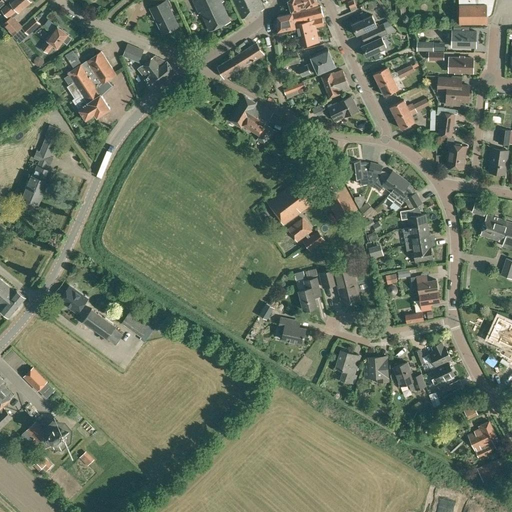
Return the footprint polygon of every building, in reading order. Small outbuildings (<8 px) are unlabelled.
[(23,27),(14,16),(31,1),(30,0),(11,0),(10,1),(10,2),(1,10),(8,18),(2,24),(13,36),(23,27)] [(155,13),(153,14),(163,34),(178,26),(169,7),(171,5),(168,0),(159,0),(161,2),(152,7),(155,13)] [(230,21),(222,2),(224,1),(223,0),(192,0),(198,12),(201,11),(209,30),(230,21)] [(233,0),(242,18),(264,8),(259,0),(233,0)] [(292,11),(318,3),(316,0),(289,0),(288,1),(292,11)] [(397,19),(406,18),(405,0),(395,1),(397,19)] [(459,0),(460,23),(486,23),(486,15),(489,14),(490,13),(491,11),(493,0),(459,0)] [(301,16),(302,20),(324,15),(320,6),(307,9),(304,10),(305,15),(301,16)] [(301,16),(305,15),(304,10),(278,16),(278,31),(295,27),(294,22),(302,20),(301,16)] [(377,26),(372,15),(352,24),(357,35),(368,30),(370,35),(385,28),(393,25),(391,25),(389,20),(383,23),(377,26)] [(23,27),(13,36),(16,39),(25,31),(28,34),(40,24),(34,17),(23,27)] [(301,45),(319,41),(315,27),(324,25),(322,17),(296,23),(301,45)] [(67,45),(72,38),(68,35),(69,34),(57,25),(47,39),(47,40),(41,48),(47,53),(54,45),(58,48),(63,42),(67,45)] [(382,36),(388,33),(385,28),(370,35),(372,40),(361,45),(366,56),(380,50),(385,48),(387,47),(382,36)] [(476,47),(476,31),(452,30),(452,46),(476,47)] [(429,51),(434,51),(434,41),(417,41),(417,44),(416,49),(416,51),(429,51)] [(241,68),(249,62),(264,53),(257,42),(240,53),(234,56),(241,68)] [(141,57),(144,50),(128,44),(125,50),(141,57)] [(276,55),(283,54),(281,44),(274,45),(276,55)] [(318,73),(335,66),(328,48),(311,56),(313,62),(299,68),(303,76),(317,70),(318,73)] [(74,82),(67,86),(75,98),(73,100),(86,120),(95,114),(97,117),(110,109),(101,95),(113,85),(107,79),(116,74),(101,51),(81,64),(78,58),(70,63),(74,69),(68,72),(74,82)] [(283,54),(276,55),(279,67),(300,62),(297,51),(283,54)] [(434,52),(434,51),(429,51),(429,60),(443,60),(443,52),(434,52)] [(173,73),(174,69),(173,69),(167,61),(155,55),(138,68),(146,78),(145,79),(149,83),(147,86),(150,89),(153,89),(173,73)] [(233,73),(241,68),(234,56),(218,66),(224,77),(232,72),(233,73)] [(473,72),(473,58),(449,57),(449,71),(473,72)] [(395,71),(391,73),(387,66),(374,73),(379,84),(393,77),(398,75),(413,67),(412,64),(397,71),(395,71)] [(295,67),(283,70),(284,76),(296,73),(295,67)] [(400,78),(415,71),(413,67),(398,75),(400,78)] [(350,88),(343,70),(331,74),(331,73),(322,76),(330,97),(341,93),(340,92),(350,88)] [(468,101),(471,100),(471,93),(469,92),(469,85),(461,85),(461,78),(439,76),(438,90),(447,91),(446,104),(454,105),(455,101),(468,102),(468,101)] [(385,95),(398,88),(393,77),(379,84),(385,95)] [(285,94),(306,86),(304,81),(283,89),(285,94)] [(224,91),(221,96),(226,100),(230,94),(224,91)] [(396,117),(429,100),(436,96),(434,92),(427,95),(428,97),(413,104),(413,102),(407,105),(404,99),(390,106),(396,117)] [(266,124),(273,113),(245,96),(230,120),(241,126),(243,124),(260,134),(257,139),(266,145),(271,142),(277,131),(266,124)] [(345,117),(358,110),(351,96),(328,107),(334,118),(344,114),(345,117)] [(417,110),(431,103),(429,100),(396,117),(401,128),(415,121),(412,115),(418,112),(417,110)] [(315,116),(326,111),(323,104),(312,109),(315,116)] [(457,114),(458,110),(437,107),(436,115),(441,115),(438,135),(451,137),(455,114),(457,114)] [(438,124),(438,118),(436,118),(436,110),(431,109),(430,130),(435,130),(435,124),(438,124)] [(49,156),(56,139),(60,129),(49,124),(45,135),(47,136),(40,152),(37,151),(34,157),(40,160),(38,166),(33,176),(33,175),(30,181),(28,180),(26,187),(28,188),(24,197),(25,197),(23,201),(23,202),(23,203),(24,205),(24,206),(31,209),(32,209),(34,208),(35,207),(37,202),(38,203),(47,181),(46,181),(51,171),(45,168),(47,163),(50,164),(53,157),(49,156)] [(509,144),(511,130),(500,129),(498,143),(509,144)] [(336,149),(338,141),(329,139),(327,146),(336,149)] [(463,168),(466,146),(450,144),(447,166),(463,168)] [(504,174),(508,150),(493,148),(492,154),(490,154),(489,162),(491,162),(490,172),(504,174)] [(349,163),(342,164),(344,173),(344,180),(351,179),(360,178),(361,184),(361,185),(370,184),(371,185),(376,164),(371,163),(370,164),(370,165),(369,165),(365,164),(360,164),(360,163),(360,160),(349,161),(349,163)] [(383,186),(390,191),(401,176),(393,170),(390,174),(386,171),(381,170),(382,166),(376,164),(371,185),(379,191),(383,186)] [(338,219),(357,209),(339,176),(320,186),(338,219)] [(411,202),(419,198),(416,192),(413,194),(410,189),(407,187),(410,183),(401,176),(390,191),(391,191),(387,196),(393,201),(400,206),(407,197),(411,202)] [(284,224),(316,200),(300,178),(268,202),(284,224)] [(410,227),(427,224),(426,213),(421,214),(420,210),(418,205),(422,203),(419,198),(411,202),(413,208),(412,209),(400,211),(402,219),(408,218),(409,226),(410,227)] [(511,222),(484,214),(487,206),(475,202),(472,212),(484,215),(484,214),(487,215),(481,235),(504,242),(502,245),(511,248),(511,222)] [(310,236),(308,233),(312,231),(302,218),(288,228),(297,241),(306,235),(308,237),(303,241),(310,251),(325,240),(318,230),(310,236)] [(365,222),(369,228),(376,224),(372,218),(365,222)] [(406,245),(426,242),(425,235),(429,235),(427,224),(410,227),(409,226),(403,228),(404,237),(406,245)] [(280,236),(285,245),(293,241),(288,231),(280,236)] [(426,242),(406,245),(407,253),(414,252),(415,261),(433,258),(431,247),(427,248),(426,242)] [(372,259),(384,255),(380,244),(368,247),(372,259)] [(511,278),(511,259),(506,257),(501,274),(511,278)] [(317,274),(316,268),(306,271),(307,277),(317,274)] [(334,269),(320,273),(323,287),(337,283),(342,304),(360,300),(355,281),(356,281),(353,268),(335,273),(334,269)] [(396,270),(384,270),(385,282),(396,282),(396,270)] [(419,293),(438,290),(436,279),(418,282),(417,276),(411,277),(412,288),(418,287),(419,293)] [(16,291),(0,277),(0,308),(9,316),(25,297),(17,290),(16,291)] [(304,310),(317,307),(313,292),(320,291),(316,277),(304,281),(306,288),(299,290),(304,310)] [(78,312),(88,299),(70,286),(59,300),(78,312)] [(438,290),(419,293),(420,300),(414,301),(416,311),(422,310),(421,304),(440,301),(438,290)] [(267,319),(274,307),(266,302),(259,315),(267,319)] [(116,344),(123,334),(114,327),(116,325),(92,308),(83,321),(107,338),(116,344)] [(146,315),(138,310),(135,314),(130,310),(121,323),(141,337),(150,325),(143,319),(146,315)] [(407,323),(424,320),(422,311),(405,314),(407,323)] [(292,320),(292,319),(280,317),(278,327),(284,328),(282,339),(303,343),(306,328),(291,325),(292,320)] [(511,346),(511,324),(511,323),(511,322),(499,317),(489,338),(499,342),(500,341),(511,346)] [(420,349),(414,351),(419,364),(425,362),(428,361),(432,358),(437,368),(443,366),(441,362),(447,359),(448,360),(451,358),(445,346),(444,347),(441,342),(431,347),(434,352),(430,354),(430,353),(425,356),(423,357),(420,349)] [(351,383),(357,365),(352,364),(351,361),(354,353),(342,350),(336,367),(344,370),(347,375),(345,381),(351,383)] [(369,357),(369,361),(363,362),(364,377),(378,376),(378,381),(388,381),(387,362),(382,362),(381,356),(369,357)] [(454,374),(448,360),(447,359),(441,362),(443,366),(437,368),(433,370),(436,377),(432,379),(435,384),(439,382),(439,381),(445,379),(446,381),(454,377),(453,375),(454,374)] [(413,377),(407,362),(393,367),(400,386),(408,383),(411,391),(425,386),(421,374),(413,377)] [(38,390),(47,381),(33,367),(24,376),(38,390)] [(0,408),(14,395),(1,382),(4,380),(0,376),(0,408)] [(450,384),(437,390),(440,397),(442,396),(443,400),(455,394),(453,391),(450,384)] [(433,406),(427,400),(424,403),(420,410),(425,414),(433,406)] [(0,428),(0,429),(13,417),(5,408),(0,412),(0,428)] [(497,450),(493,443),(499,440),(489,420),(479,425),(481,429),(468,435),(475,451),(481,448),(485,456),(497,450)] [(38,442),(47,434),(36,421),(26,430),(38,442)] [(61,453),(61,449),(62,443),(67,438),(68,430),(63,425),(59,425),(55,424),(50,429),(49,437),(54,443),(54,452),(61,453)] [(39,470),(48,462),(42,456),(33,465),(39,470)] [(510,469),(505,460),(499,463),(498,461),(489,465),(488,464),(479,469),(484,481),(503,472),(504,474),(509,472),(509,470),(510,469)]
